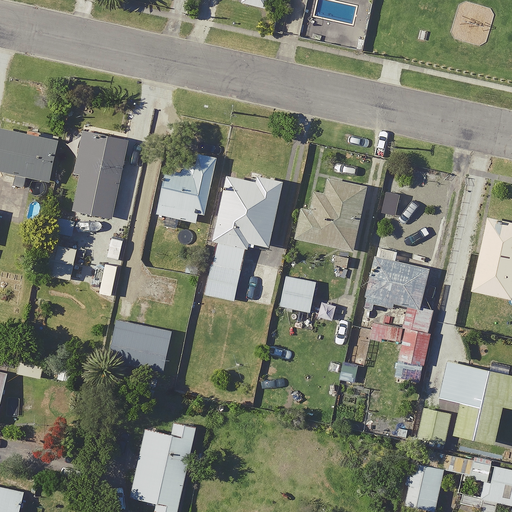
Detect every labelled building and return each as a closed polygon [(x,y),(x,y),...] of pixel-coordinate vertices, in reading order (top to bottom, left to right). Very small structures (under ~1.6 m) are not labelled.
[(53,140),(0,127),(0,170),(12,173),(9,183),(21,186),(23,176),(44,180),(53,140)] [(123,140),(78,130),(70,170),(77,171),(69,209),(108,217),(123,140)] [(212,155),(165,145),(149,224),(171,229),(173,217),(198,222),(212,155)] [(278,180),(248,174),(247,180),(222,174),(207,245),(210,246),(200,293),(230,299),(242,242),(264,247),(278,180)] [(362,186),(322,177),(319,192),(301,188),(290,237),(348,249),(362,186)] [(70,217),(48,214),(46,231),(68,234),(70,217)] [(511,274),(511,224),(484,218),(468,290),(507,298),(511,274)] [(72,241),(42,236),(36,273),(67,278),(72,241)] [(424,267),(369,254),(362,310),(368,310),(369,305),(388,307),(388,301),(416,304),(424,267)] [(312,281),(281,275),(275,305),(306,311),(312,281)] [(427,311),(403,308),(396,356),(421,359),(427,311)] [(167,329),(111,318),(103,359),(159,370),(167,329)] [(396,323),(370,320),(368,338),(394,341),(396,323)] [(388,344),(360,342),(358,359),(386,361),(388,344)] [(511,395),(511,374),(444,360),(436,396),(456,401),(449,433),(489,442),(497,405),(509,407),(511,395)] [(447,412),(418,407),(412,439),(441,444),(447,412)] [(172,511),(192,425),(170,420),(167,433),(142,427),(127,496),(152,501),(150,509),(164,511),(172,511)] [(511,511),(511,466),(465,457),(461,476),(480,480),(473,511),(477,511),(490,511),(493,501),(508,504),(506,511),(511,511)] [(439,466),(405,460),(397,503),(431,509),(439,466)] [(15,511),(20,492),(0,487),(0,511),(15,511)]
